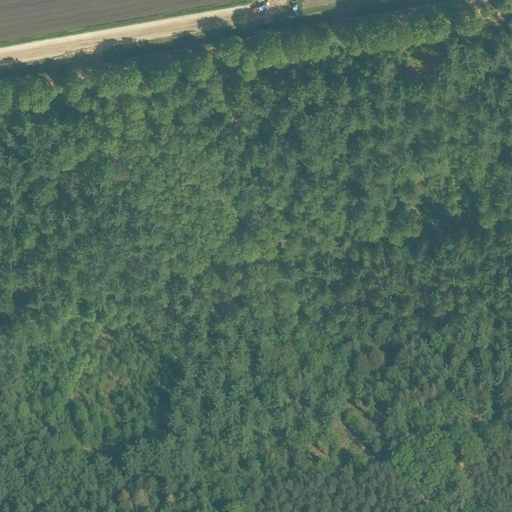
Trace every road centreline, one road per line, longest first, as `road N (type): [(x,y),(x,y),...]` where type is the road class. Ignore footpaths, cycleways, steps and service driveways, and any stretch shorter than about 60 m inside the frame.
road 1 (track): [(0,59),(242,18),(275,0)]
road 2 (track): [(260,244),(0,291)]
road 3 (track): [(511,205),(260,244)]
